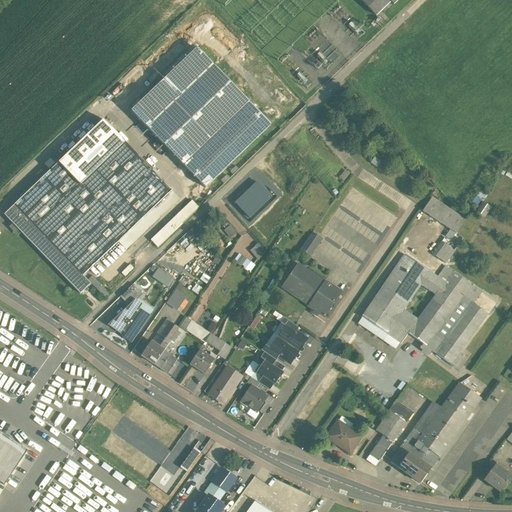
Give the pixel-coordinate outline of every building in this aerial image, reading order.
[(360,0),(375,16),(390,2),(388,0),(360,0)] [(196,49),(131,112),(184,167),(249,104),(196,49)] [(249,104),(184,167),(205,188),(270,126),(249,104)] [(103,120),(4,215),(80,294),(90,284),(83,276),(171,191),(103,120)] [(235,203),(250,219),(272,198),(256,182),(235,203)] [(464,221),(431,199),(422,212),(455,234),(464,221)] [(192,201),(150,241),(157,248),(199,208),(192,201)] [(482,202),(476,213),(484,218),(491,207),(482,202)] [(232,238),(237,231),(231,227),(226,233),(232,238)] [(315,238),(310,235),(307,239),(317,246),(322,239),(317,236),(315,238)] [(317,246),(307,239),(300,250),(310,257),(317,246)] [(441,243),(432,255),(438,259),(447,247),(441,243)] [(258,244),(250,251),(258,260),(266,252),(258,244)] [(445,264),(453,252),(447,247),(438,259),(445,264)] [(235,260),(250,272),(255,266),(240,253),(235,260)] [(446,268),(438,279),(404,256),(362,318),(400,344),(408,333),(424,345),(422,348),(430,354),(432,351),(458,371),(495,321),(473,304),(480,294),(452,273),(453,272),(446,268)] [(324,283),(298,264),(282,288),(308,306),(308,307),(324,318),(341,293),(325,282),(324,283)] [(169,287),(174,277),(157,269),(152,279),(169,287)] [(177,299),(171,307),(176,310),(181,302),(177,299)] [(135,301),(109,326),(120,333),(122,331),(125,334),(123,337),(131,342),(149,317),(141,311),(140,312),(137,310),(140,305),(135,301)] [(190,321),(186,318),(179,329),(185,333),(186,330),(185,329),(190,321)] [(298,328),(284,318),(280,324),(285,327),(286,327),(295,333),(298,328)] [(165,320),(156,334),(165,339),(169,342),(179,329),(165,320)] [(295,333),(286,327),(285,327),(278,338),(298,352),(306,340),(295,333)] [(179,329),(169,342),(164,351),(166,352),(177,344),(185,333),(179,329)] [(224,344),(210,334),(205,342),(219,351),(224,344)] [(278,338),(270,349),(265,346),(261,351),(264,353),(276,361),(279,356),(290,363),(298,352),(278,338)] [(165,339),(159,347),(164,351),(169,342),(165,339)] [(159,347),(150,341),(141,356),(154,365),(164,351),(159,347)] [(200,350),(190,364),(204,374),(214,359),(200,350)] [(166,352),(164,351),(154,365),(167,373),(176,359),(166,352)] [(276,361),(264,353),(260,358),(264,361),(260,367),(259,366),(254,372),(256,374),(273,386),(274,386),(278,379),(279,379),(283,373),(272,366),(276,361)] [(227,368),(209,396),(223,405),(227,399),(228,398),(232,394),(231,392),(241,377),(227,368)] [(259,383),(250,378),(247,384),(251,387),(259,392),(263,386),(259,383)] [(273,386),(262,378),(259,383),(263,386),(269,390),(273,386)] [(480,399),(459,384),(452,393),(473,409),(480,399)] [(407,386),(397,398),(400,402),(411,389),(407,386)] [(259,392),(251,387),(241,402),(256,412),(267,397),(259,392)] [(422,435),(409,454),(430,469),(473,409),(452,393),(441,408),(422,435)] [(358,401),(349,394),(342,404),(351,411),(358,401)] [(415,430),(422,435),(441,408),(434,403),(415,430)] [(391,413),(405,424),(412,415),(398,405),(391,413)] [(391,413),(384,423),(387,425),(381,433),(384,436),(379,442),(387,448),(405,424),(391,413)] [(361,437),(337,422),(327,438),(350,453),(361,437)] [(415,430),(390,462),(398,468),(409,454),(422,435),(415,430)] [(27,450),(0,431),(0,482),(3,485),(27,450)] [(379,442),(369,455),(378,461),(387,449),(387,448),(379,442)] [(181,467),(187,471),(201,451),(195,447),(181,467)] [(409,454),(398,468),(419,483),(430,469),(409,454)] [(511,477),(495,465),(484,480),(487,482),(487,483),(500,492),(511,477)] [(236,479),(221,468),(211,482),(226,493),(236,479)] [(219,511),(223,507),(208,497),(196,511),(219,511)] [(270,511),(255,501),(247,511),(270,511)]
